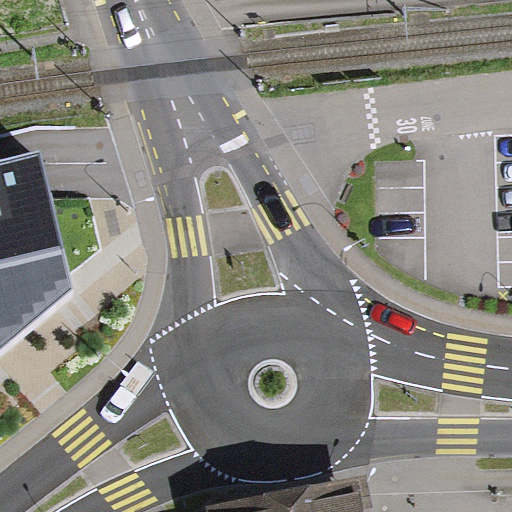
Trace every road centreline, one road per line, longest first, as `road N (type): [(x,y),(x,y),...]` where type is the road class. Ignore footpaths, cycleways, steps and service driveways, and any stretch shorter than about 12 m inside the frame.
road 1 (residential): [(511,95),(200,142)]
road 2 (secondary): [(313,331),(263,222),(200,142)]
road 3 (secondary): [(200,142),(216,345)]
road 4 (primary): [(324,439),(511,421)]
road 5 (primary): [(511,397),(331,349)]
road 6 (primary): [(49,511),(110,467),(206,417)]
road 7 (secondary): [(139,0),(200,142)]
road 8 (primary): [(206,417),(218,437),(259,460),(283,461),(324,439)]
